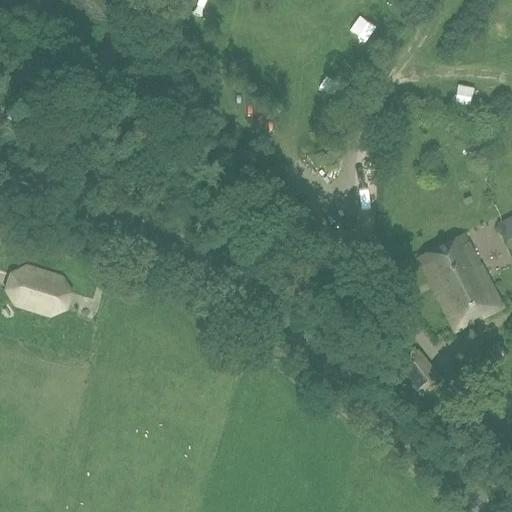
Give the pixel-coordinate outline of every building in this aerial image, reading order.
[(336,244),(305,205),(287,219),(317,258),(336,244)] [(511,253),(511,217),(498,224),(511,253)] [(482,320),(502,310),(465,238),(417,263),(454,334),(470,326),(467,318),(478,312),(482,320)] [(10,274),(5,290),(14,305),(50,316),(66,309),(71,294),(62,279),(26,267),(10,274)] [(420,397),(440,381),(415,349),(396,364),(420,397)]
